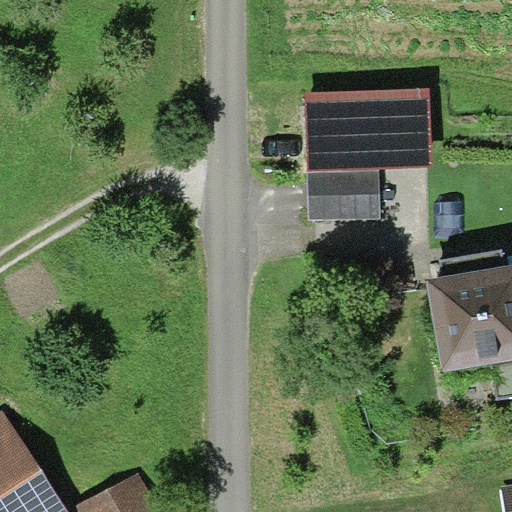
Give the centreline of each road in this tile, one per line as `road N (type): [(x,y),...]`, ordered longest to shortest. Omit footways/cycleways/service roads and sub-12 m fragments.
road 1 (residential): [(218,0),(223,511)]
road 2 (track): [(0,268),(139,185),(214,175)]
